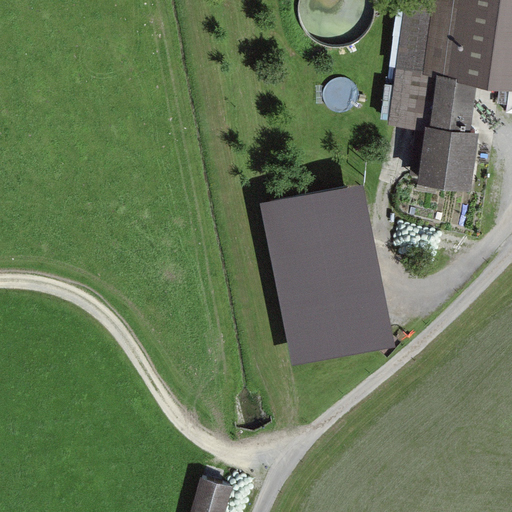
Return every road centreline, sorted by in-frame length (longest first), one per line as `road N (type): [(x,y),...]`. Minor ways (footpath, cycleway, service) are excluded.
road 1 (unclassified): [(511,254),(277,471),(262,511)]
road 2 (track): [(277,471),(210,445),(176,419),(95,305),(61,289),(0,282)]
